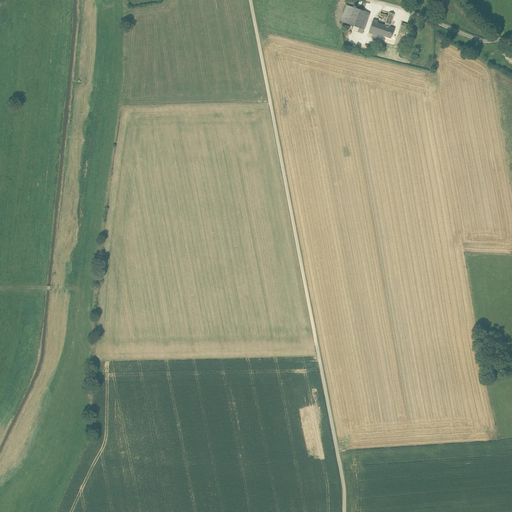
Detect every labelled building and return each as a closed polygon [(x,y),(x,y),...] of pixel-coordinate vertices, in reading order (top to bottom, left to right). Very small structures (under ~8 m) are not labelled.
[(354,8),(346,5),(341,21),(348,24),(354,8)] [(365,12),(354,8),(348,24),(359,28),(365,12)] [(365,12),(359,28),(364,29),(369,13),(365,12)] [(389,13),(385,25),(386,26),(390,27),(394,14),(389,13)] [(378,21),(373,19),(369,31),(373,33),(382,36),(386,26),(385,25),(377,23),(378,21)] [(390,27),(386,26),(382,36),(391,39),(394,29),(390,27)]
